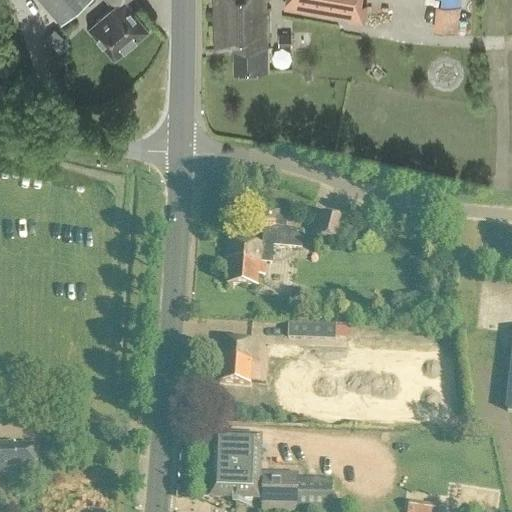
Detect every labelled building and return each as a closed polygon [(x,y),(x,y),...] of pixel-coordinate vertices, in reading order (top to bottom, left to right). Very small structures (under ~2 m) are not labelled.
[(39,0),(60,25),(90,0),(39,0)] [(107,0),(114,8),(91,28),(115,57),(149,29),(124,0),(107,0)] [(267,66),(266,46),(265,0),(215,0),(216,48),(234,48),(234,67),(267,66)] [(285,0),(284,9),(347,21),(346,24),(363,27),(367,6),(357,4),(358,0),(285,0)] [(438,30),(464,30),(465,5),(438,5),(438,30)] [(292,35),(278,35),(278,47),(292,47),(292,35)] [(268,213),(265,248),(276,249),(303,251),(304,235),(288,233),(289,214),(268,213)] [(321,218),(315,242),(344,250),(350,226),(321,218)] [(275,268),(276,249),(265,248),(229,245),(228,264),(232,264),(230,287),(260,289),(261,279),(267,280),(268,267),(275,268)] [(289,327),(289,343),(336,344),(336,328),(289,327)] [(259,364),(261,345),(222,342),(220,360),(223,360),(221,383),(253,386),(255,363),(259,364)] [(213,471),(207,470),(206,481),(212,481),(211,500),(262,502),(261,511),(331,511),(333,483),(282,482),(282,477),(259,476),(260,442),(214,441),(213,471)] [(0,477),(36,475),(34,449),(14,450),(14,446),(0,447),(0,477)]
